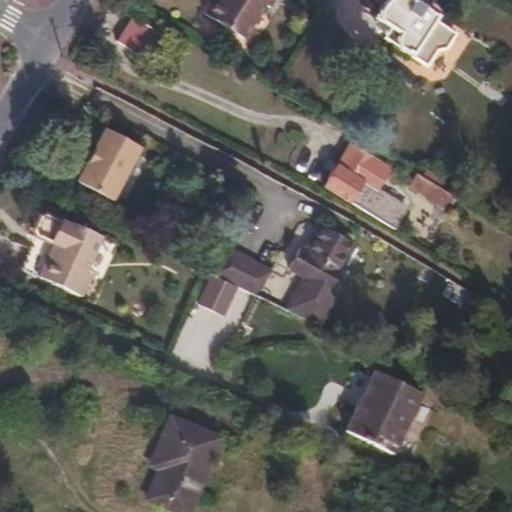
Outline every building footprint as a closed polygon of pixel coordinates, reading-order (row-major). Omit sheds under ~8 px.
[(275,0),(213,0),(204,16),(243,41),(265,6),(270,8),(275,0)] [(403,39),(396,49),(423,67),(434,51),(444,51),(454,35),(431,20),(435,14),(412,0),(389,0),(389,1),(385,0),(384,0),(372,18),(393,32),(403,39)] [(159,31),(135,17),(120,42),(144,56),(159,31)] [(386,41),(396,49),(403,39),(393,32),(386,41)] [(99,152),(110,130),(104,128),(93,149),(99,152)] [(144,148),(110,130),(99,152),(82,184),(116,202),(144,148)] [(390,168),(351,146),(326,189),(352,204),(354,202),(396,227),(408,207),(378,189),(390,168)] [(450,210),(457,198),(417,175),(410,186),(450,210)] [(49,255),(40,277),(82,296),(91,275),(86,273),(102,237),(69,222),(68,224),(60,221),(51,242),(58,246),(53,257),(49,255)] [(310,248),(305,246),(291,271),(307,280),(291,312),(319,326),(333,299),(327,290),(353,240),(320,225),(310,248)] [(271,271),(226,250),(214,275),(259,297),(271,271)] [(419,392),(373,370),(344,431),(390,454),(419,392)] [(159,469),(147,498),(181,511),(186,511),(218,436),(171,417),(151,465),(159,469)]
